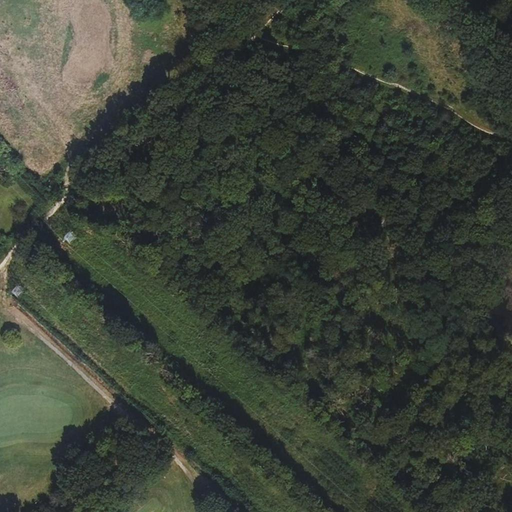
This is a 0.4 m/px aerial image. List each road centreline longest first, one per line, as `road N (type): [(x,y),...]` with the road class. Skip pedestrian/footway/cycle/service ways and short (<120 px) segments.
road 1 (track): [(254,32),(0,264)]
road 2 (track): [(254,32),(511,136)]
